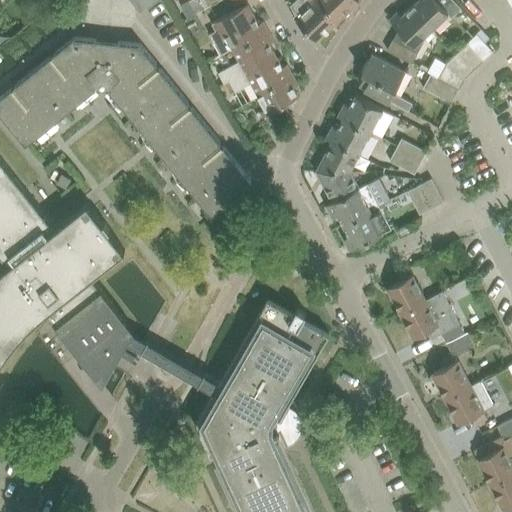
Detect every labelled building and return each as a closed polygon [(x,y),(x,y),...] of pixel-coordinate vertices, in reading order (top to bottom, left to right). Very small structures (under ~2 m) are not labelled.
[(189,0),(182,4),(188,16),(195,13),(189,0)] [(294,0),(293,2),(298,11),(293,16),(317,41),(338,20),(318,0),(294,0)] [(318,0),(338,20),(359,0),(318,0)] [(417,0),(411,6),(432,28),(434,27),(448,13),(452,17),(462,7),(454,0),(417,0)] [(247,17),(241,6),(213,22),(217,30),(210,33),(221,53),(231,47),(233,52),(270,32),(263,20),(259,22),(254,13),(247,17)] [(398,11),(390,18),(400,28),(415,44),(423,37),(432,28),(411,6),(402,15),(398,11)] [(230,79),(232,81),(278,56),(270,43),(274,40),(270,32),(233,52),(238,61),(219,71),(225,82),(230,79)] [(477,33),(467,42),(484,59),(493,50),(477,33)] [(11,88),(0,96),(0,111),(27,144),(97,87),(109,88),(214,216),(241,194),(238,191),(252,179),(224,145),(205,160),(203,157),(221,141),(192,106),(174,121),(171,118),(189,102),(160,67),(142,82),(139,79),(157,63),(140,43),(118,41),(118,44),(111,44),(110,50),(103,49),(104,43),(97,42),(97,39),(75,36),(54,53),(69,71),(66,74),(50,56),(15,85),(30,103),(26,106),(11,88)] [(393,38),(387,49),(413,62),(418,52),(394,39),(393,38)] [(462,46),(458,51),(475,68),(484,59),(467,42),(462,46)] [(458,51),(447,61),(466,77),(466,76),(475,68),(458,51)] [(365,87),(382,96),(408,110),(413,102),(394,92),(406,70),(390,62),(372,52),(362,70),(366,72),(360,83),(365,86),(365,87)] [(278,56),(232,81),(236,88),(250,82),(257,94),(294,75),(287,63),(283,66),(278,56)] [(447,61),(437,76),(459,88),(466,77),(447,61)] [(423,87),(434,93),(452,102),(459,88),(437,76),(431,73),(423,87)] [(294,75),(257,94),(267,113),(263,115),(260,110),(257,112),(262,122),(266,119),(269,125),(290,114),(284,103),(299,95),(294,85),(298,83),(294,75)] [(339,114),(344,117),(371,133),(372,130),(382,136),(394,114),(374,103),(357,94),(351,105),(345,102),(339,114)] [(327,137),(333,140),(359,155),(371,133),(344,117),(339,127),(333,124),(327,137)] [(402,137),(396,149),(420,163),(427,150),(402,137)] [(333,140),(317,170),(350,172),(359,155),(333,140)] [(420,163),(396,149),(390,160),(415,173),(420,163)] [(56,323),(103,383),(127,342),(133,331),(91,277),(125,250),(88,202),(55,228),(0,157),(0,366),(4,360),(12,348),(21,336),(31,326),(42,316),(48,311),(57,323),(56,323)] [(350,172),(317,170),(333,200),(327,203),(358,188),(350,172)] [(57,182),(58,183),(66,187),(71,179),(62,173),(57,182)] [(432,177),(420,184),(431,207),(444,200),(432,177)] [(358,188),(327,203),(333,216),(339,213),(344,223),(381,204),(369,182),(358,188)] [(431,207),(420,184),(408,190),(420,213),(431,207)] [(381,204),(344,223),(350,234),(344,237),(351,249),(393,227),(381,204)] [(455,240),(444,246),(451,260),(463,254),(455,240)] [(408,266),(398,272),(401,279),(389,286),(402,311),(425,299),(416,281),(408,266)] [(425,299),(402,311),(415,336),(428,329),(432,337),(460,322),(443,290),(425,299)] [(270,430),(271,419),(274,413),(281,417),(300,384),(293,380),(304,362),(310,366),(329,333),(304,318),(307,312),(297,307),(294,312),(269,298),(250,331),(256,334),(245,353),(239,349),(220,381),(133,331),(127,342),(215,391),(203,411),(210,414),(206,422),(209,429),(202,432),(212,453),(219,450),(223,459),(216,462),(232,497),(239,494),(247,511),(316,511),(305,487),(298,490),(289,471),(296,468),(280,433),(273,436),(270,430)] [(434,372),(447,397),(470,385),(454,354),(475,344),(468,331),(447,342),(453,352),(443,357),(447,365),(434,372)] [(470,385),(447,397),(460,422),(473,415),(477,423),(487,417),(470,385)] [(475,450),(490,479),(511,467),(511,463),(507,454),(511,451),(511,417),(497,425),(503,435),(475,450)] [(511,467),(490,479),(505,508),(511,503),(511,467)]
